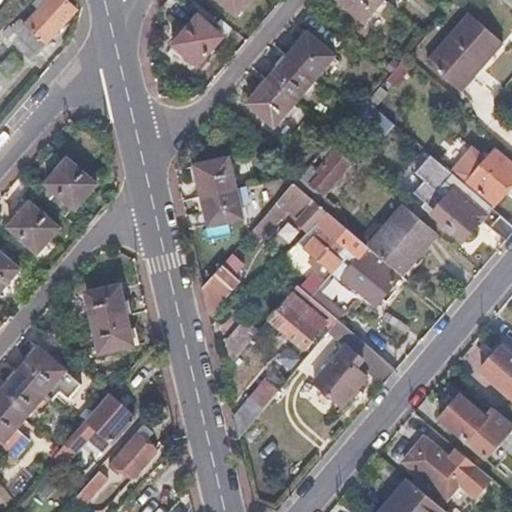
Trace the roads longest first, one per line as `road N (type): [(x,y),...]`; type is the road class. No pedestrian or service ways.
road 1 (residential): [(300,511),(511,263)]
road 2 (tertiary): [(152,203),(224,511)]
road 3 (residential): [(152,203),(94,236),(0,344)]
road 4 (residential): [(119,60),(86,72),(0,164)]
road 5 (tertiary): [(119,60),(152,203)]
